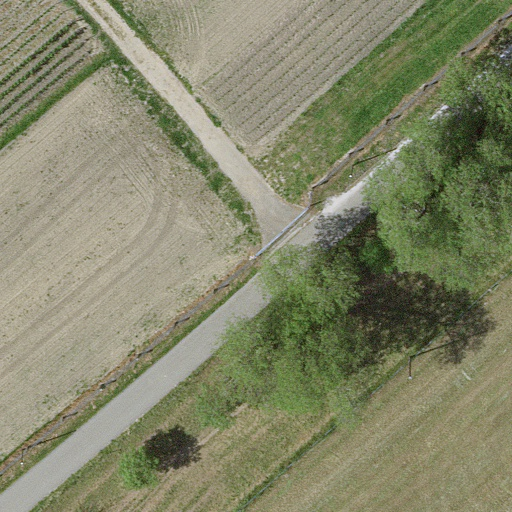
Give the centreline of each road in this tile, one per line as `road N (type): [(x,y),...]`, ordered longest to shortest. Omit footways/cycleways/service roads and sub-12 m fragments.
road 1 (unclassified): [(5,511),(511,62)]
road 2 (track): [(87,0),(287,225),(316,239)]
